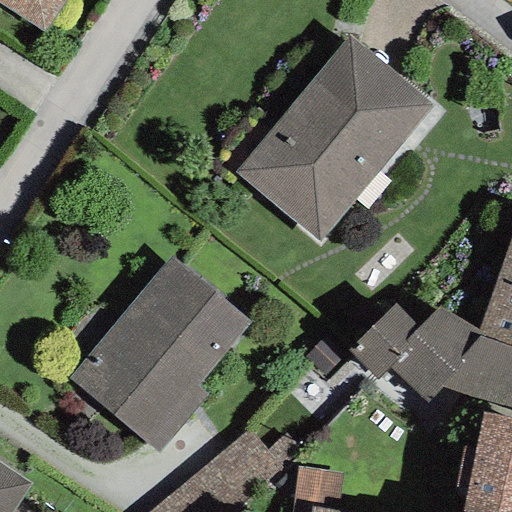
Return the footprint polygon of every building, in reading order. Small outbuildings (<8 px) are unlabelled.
[(0,0),(0,6),(41,34),(64,0),(0,0)] [(319,240),(432,107),(347,35),(234,169),(319,240)] [(511,229),(479,331),(478,335),(511,346),(511,229)] [(172,256),(67,379),(156,453),(206,395),(195,386),(250,321),(172,256)] [(479,331),(436,307),(417,328),(395,303),(350,349),(377,380),(387,369),(427,402),(440,386),(511,412),(511,410),(511,346),(478,335),(479,331)] [(341,361),(319,339),(300,358),(322,380),(341,361)] [(511,511),(511,419),(480,413),(459,511),(511,511)] [(230,511),(281,466),(299,450),(285,434),(267,450),(244,424),(146,511),(230,511)] [(0,511),(12,511),(31,483),(0,463),(0,511)] [(310,511),(312,506),(333,510),(340,474),(297,466),(288,511),(310,511)]
